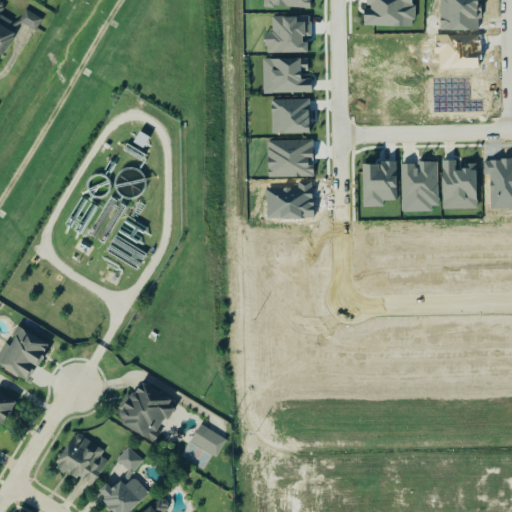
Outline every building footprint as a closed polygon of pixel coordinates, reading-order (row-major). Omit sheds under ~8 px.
[(0,56),(1,57),(13,35),(5,30),(9,23),(0,18),(0,9),(1,8),(0,7),(0,56)] [(17,21),(32,32),(39,21),(24,11),(17,21)] [(263,94),(311,93),(311,80),(300,80),(300,72),(307,72),(306,59),(262,60),(263,94)] [(476,166),(455,167),(455,161),(441,161),(442,210),(476,209),(476,166)] [(400,165),(401,211),(438,210),(436,162),(416,163),(416,165),(400,165)] [(48,344),(18,327),(8,345),(4,342),(0,349),(0,365),(28,381),(48,344)] [(154,444),(174,403),(135,384),(115,424),(154,444)] [(0,427),(12,403),(0,397),(0,427)] [(189,442),(216,457),(226,439),(199,424),(189,442)] [(99,458),(102,453),(74,434),(53,466),(88,489),(106,462),(99,458)] [(128,511),(147,495),(128,475),(138,466),(125,452),(112,463),(121,473),(96,496),(110,511),(128,511)] [(161,511),(165,510),(160,502),(143,511),(161,511)]
